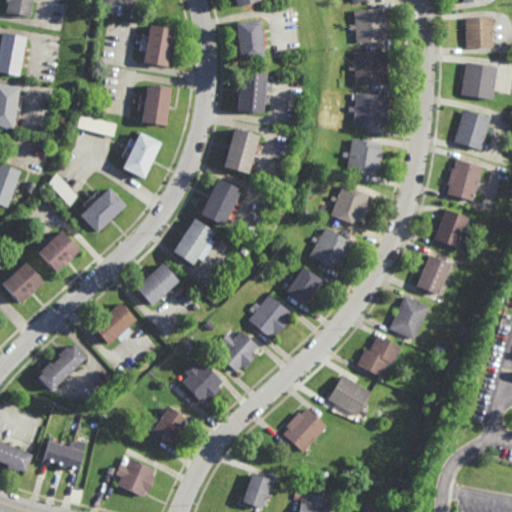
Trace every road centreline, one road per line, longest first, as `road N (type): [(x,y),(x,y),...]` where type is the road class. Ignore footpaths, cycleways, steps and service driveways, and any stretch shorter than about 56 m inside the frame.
road 1 (residential): [(423,0),(424,123),(407,205),(382,269),(347,322),(209,457),(183,511)]
road 2 (residential): [(199,0),(209,45),(208,104),(177,197),(0,372)]
